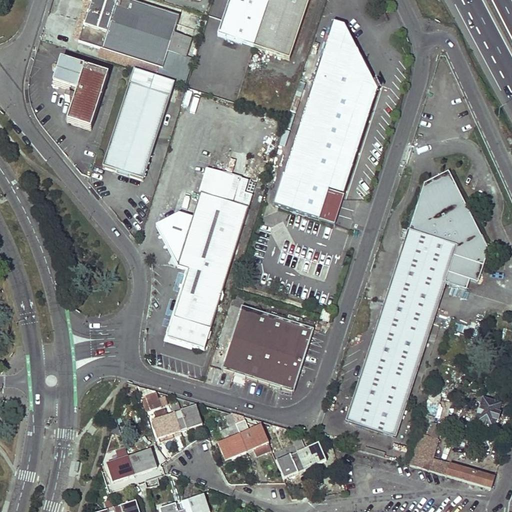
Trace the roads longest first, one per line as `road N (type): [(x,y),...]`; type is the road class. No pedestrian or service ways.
road 1 (unclassified): [(420,41),(421,73),(311,405),(271,413),(127,365)]
road 2 (unclassified): [(133,324),(133,257),(7,100)]
road 3 (unclassified): [(502,497),(451,492),(301,508)]
road 4 (unclassified): [(420,41),(450,41),(511,176)]
road 5 (tertiary): [(0,218),(26,293),(36,379)]
road 6 (tertiary): [(57,309),(0,175)]
road 7 (tertiary): [(36,379),(20,511)]
road 8 (tertiary): [(47,511),(68,387)]
